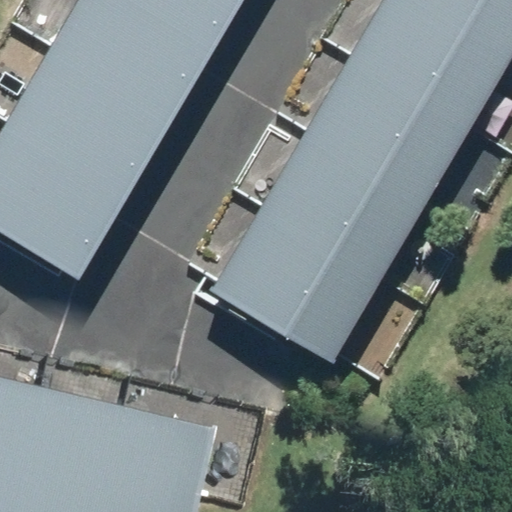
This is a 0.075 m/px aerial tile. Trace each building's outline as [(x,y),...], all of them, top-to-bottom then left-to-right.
[(170,127),(215,50),(128,0),(78,0),(47,54),(170,127)] [(128,0),(215,50),(244,0),(128,0)] [(466,134),(511,58),(410,0),(382,0),(345,64),(466,134)] [(511,0),(410,0),(511,58),(511,55),(511,0)] [(126,203),(170,127),(47,54),(2,131),(126,203)] [(422,210),(466,134),(345,64),(301,140),(422,210)] [(0,231),(81,279),(126,203),(2,131),(0,133),(0,231)] [(377,286),(422,210),(301,140),(256,216),(377,286)] [(333,362),(377,286),(256,216),(212,292),(333,362)] [(0,511),(21,511),(51,386),(0,374),(0,511)] [(21,511),(114,511),(139,407),(51,386),(21,511)] [(114,511),(208,511),(228,427),(139,407),(114,511)]
